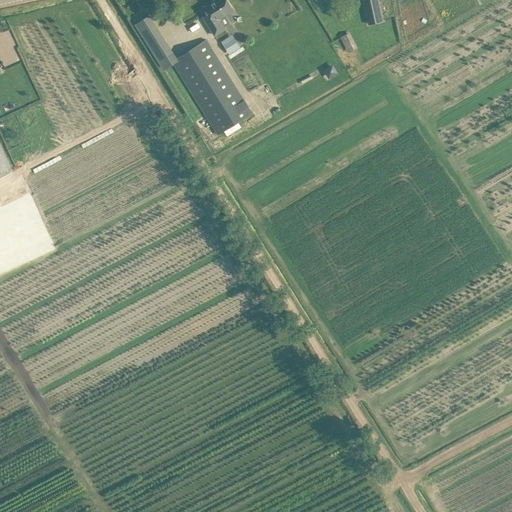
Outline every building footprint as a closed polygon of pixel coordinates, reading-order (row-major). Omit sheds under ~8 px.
[(206,21),(215,35),(225,28),(224,26),(219,18),(226,13),(233,9),(227,0),(215,0),(204,7),(211,18),(206,21)] [(363,0),(369,25),(384,22),(379,0),(363,0)] [(232,22),(226,13),(219,18),(224,26),(232,22)] [(149,15),(136,24),(144,37),(149,45),(162,36),(157,28),(149,15)] [(351,32),(341,37),(345,46),(348,44),(355,41),(353,38),(352,36),(351,32)] [(221,41),(223,44),(234,37),(232,34),(221,41)] [(162,36),(149,45),(164,69),(173,64),(172,61),(176,59),(162,36)] [(234,37),(223,44),(230,54),(241,47),(234,37)] [(218,135),(252,113),(207,40),(176,59),(172,61),(173,64),(218,135)] [(333,65),(325,70),(330,77),(337,73),(333,65)] [(0,144),(0,176),(12,171),(0,144)]
